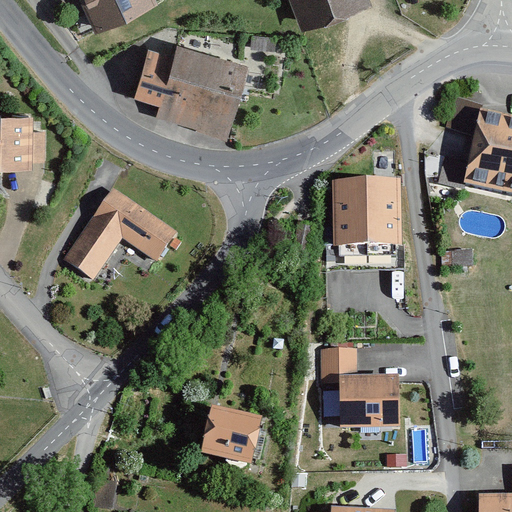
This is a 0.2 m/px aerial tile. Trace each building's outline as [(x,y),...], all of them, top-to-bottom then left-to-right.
[(82,0),(96,27),(158,1),(157,0),(82,0)] [(292,0),(300,23),(369,0),(292,0)] [(160,114),(230,129),(246,60),(177,44),(175,54),(150,48),(140,93),(164,99),(160,114)] [(0,162),(32,163),(32,109),(0,108),(0,162)] [(462,183),(511,194),(511,118),(478,111),(462,183)] [(334,180),(335,249),(403,248),(402,179),(334,180)] [(114,189),(63,263),(92,282),(123,237),(161,263),(181,235),(114,189)] [(343,429),(403,430),(404,377),(357,377),(357,349),(322,349),(321,383),(344,383),(343,429)] [(217,408),(207,453),(260,465),(270,420),(217,408)] [(511,511),(511,493),(480,493),(479,511),(511,511)]
